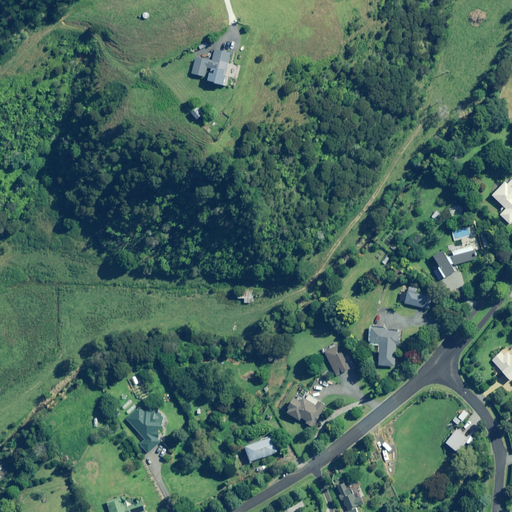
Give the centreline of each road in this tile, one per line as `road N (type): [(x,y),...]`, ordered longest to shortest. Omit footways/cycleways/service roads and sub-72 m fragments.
road 1 (residential): [(239,511),(314,466),(438,364)]
road 2 (residential): [(496,511),(498,446),(471,398),(438,364)]
